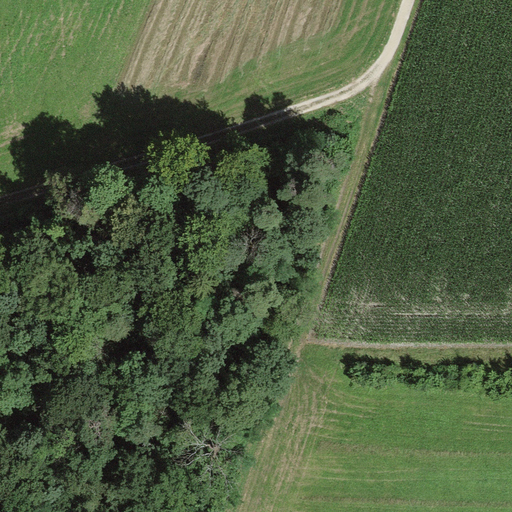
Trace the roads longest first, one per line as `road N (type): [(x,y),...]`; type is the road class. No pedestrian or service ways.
road 1 (track): [(382,57),(301,304),(213,511)]
road 2 (track): [(0,200),(342,89),(382,57)]
